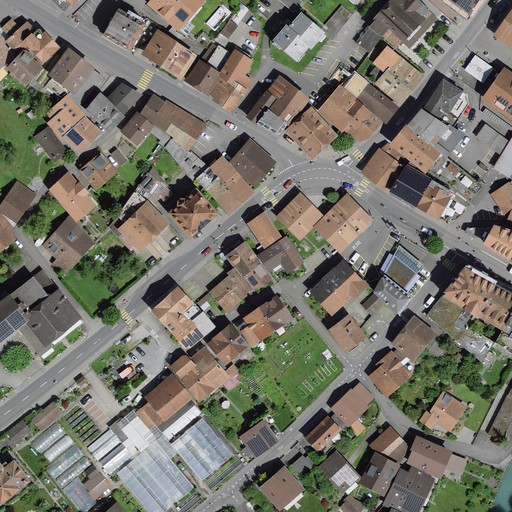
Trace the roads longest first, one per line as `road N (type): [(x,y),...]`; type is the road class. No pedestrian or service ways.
road 1 (residential): [(153,83),(120,124),(54,177),(21,225),(28,246),(102,336)]
road 2 (residential): [(137,307),(170,346),(189,348),(236,311),(317,275),(387,204)]
road 3 (residential): [(343,177),(497,0)]
road 4 (secondary): [(137,307),(303,176)]
road 5 (unknown): [(230,124),(272,69),(306,81),(369,0)]
road 6 (tertiary): [(153,83),(260,140),(303,176)]
road 7 (residential): [(228,489),(355,369)]
road 8 (residential): [(355,369),(461,247)]
road 9 (tertiary): [(15,0),(153,83)]
road 10 (secondary): [(0,417),(102,336)]
